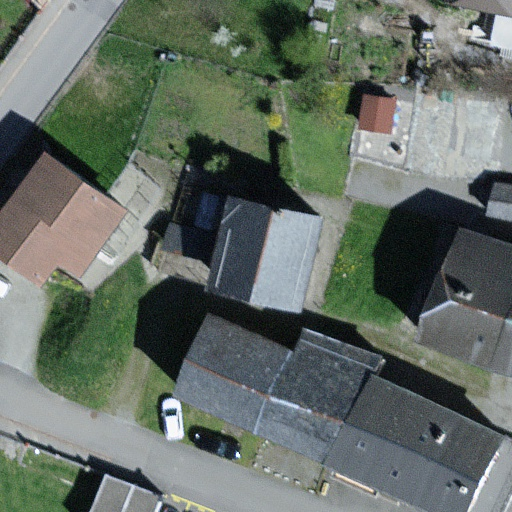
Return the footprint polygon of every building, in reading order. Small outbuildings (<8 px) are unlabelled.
[(133,206),(57,150),(0,228),(0,236),(53,276),(70,253),(88,267),(133,206)] [(329,215),(243,197),(225,279),(311,298),(329,215)] [(511,344),(511,245),(487,237),(473,232),(437,332),(507,357),(511,344)] [(192,386),(272,423),(304,353),(224,316),(192,386)] [(314,330),(304,353),(272,423),(338,453),(376,372),(381,361),(314,330)] [(383,375),(376,372),(338,453),(345,457),(465,511),(475,511),(511,434),(383,375)] [(111,463),(92,511),(144,511),(157,480),(111,463)]
